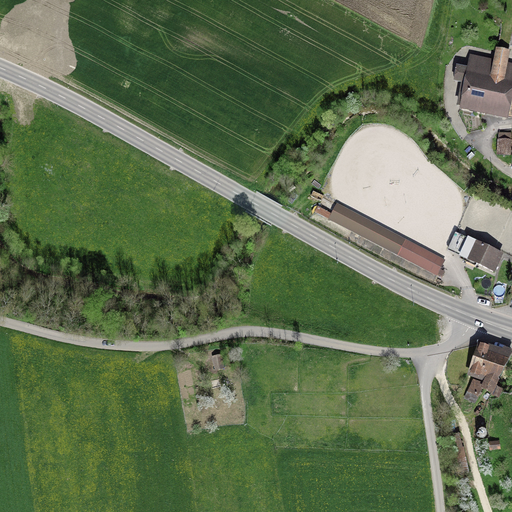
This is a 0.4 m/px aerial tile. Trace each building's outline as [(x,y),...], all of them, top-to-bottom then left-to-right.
[(511,69),(511,63),(468,54),(457,108),(511,119),(511,97),(506,97),(511,69)] [(444,261),(335,205),(327,221),(436,277),(444,261)] [(498,256),(467,242),(460,258),(491,272),(498,256)] [(510,392),(511,387),(511,354),(481,343),(468,377),(510,392)] [(219,355),(209,357),(213,373),(223,370),(219,355)] [(458,434),(445,438),(454,477),(467,474),(458,434)]
